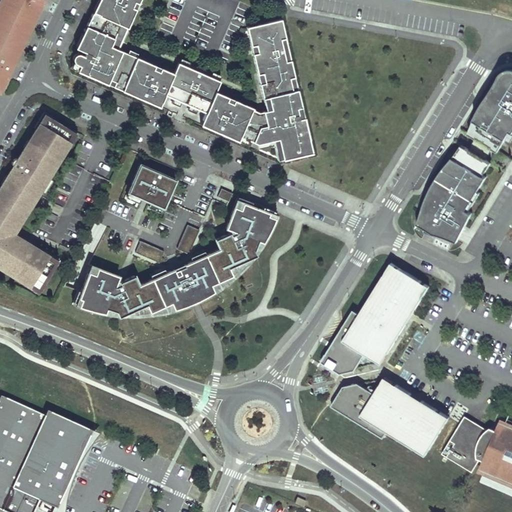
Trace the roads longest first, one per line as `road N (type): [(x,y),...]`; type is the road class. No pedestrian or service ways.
road 1 (residential): [(32,77),(375,231)]
road 2 (residential): [(371,0),(478,19),(501,33),(375,231)]
road 3 (secondary): [(0,315),(164,380)]
road 4 (residential): [(375,231),(299,350)]
